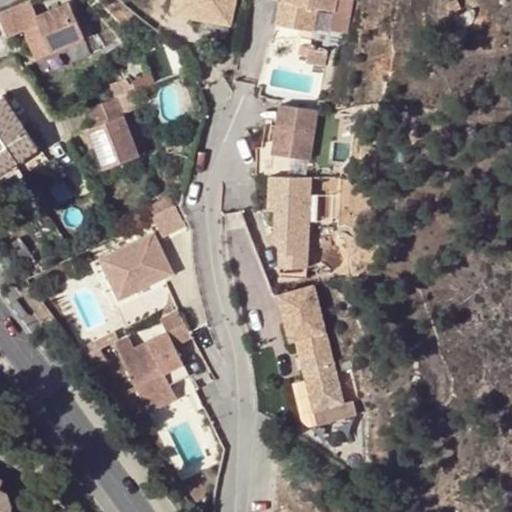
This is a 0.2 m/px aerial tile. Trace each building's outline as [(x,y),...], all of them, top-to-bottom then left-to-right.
[(176,0),(173,12),(230,25),(234,0),(176,0)] [(317,9),(334,12),(336,0),(289,0),(288,4),(280,2),(276,24),(313,32),(317,9)] [(336,0),(334,12),(330,30),(348,34),(355,0),(336,0)] [(70,4),(37,17),(31,2),(0,14),(0,19),(8,38),(39,26),(42,33),(27,39),(35,60),(85,40),(70,4)] [(307,56),(306,63),(326,66),(329,49),(315,46),(316,43),(309,42),(309,48),(307,56)] [(307,56),(309,48),(299,47),(298,55),(307,56)] [(114,89),(120,102),(137,95),(128,83),(114,89)] [(5,96),(0,99),(0,173),(38,149),(5,96)] [(94,134),(113,174),(146,159),(120,102),(93,114),(101,131),(94,134)] [(281,103),(273,152),(309,157),(316,108),(281,103)] [(306,266),(310,175),(270,173),(269,208),(276,208),(275,234),(281,234),(279,265),(306,266)] [(178,204),(160,213),(169,233),(188,224),(178,204)] [(154,236),(101,261),(120,301),(173,275),(154,236)] [(314,407),(343,400),(314,284),(279,291),(290,337),(296,336),(314,407)] [(130,336),(116,343),(143,399),(172,385),(191,376),(176,347),(194,338),(179,312),(162,320),(168,333),(136,349),(130,336)] [(172,385),(143,399),(150,413),(178,399),(172,385)] [(0,511),(9,511),(12,504),(8,491),(0,487),(0,483),(1,480),(0,479),(0,511)]
